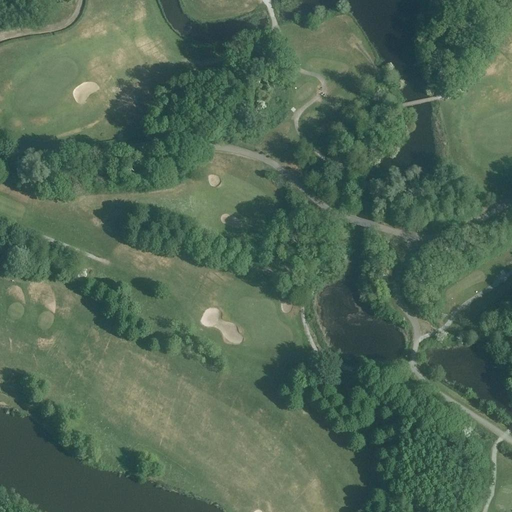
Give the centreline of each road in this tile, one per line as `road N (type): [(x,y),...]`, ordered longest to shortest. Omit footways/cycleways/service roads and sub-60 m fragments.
road 1 (track): [(356,44),(391,98),(398,128),(366,161),(330,163),(296,127),(322,81),(292,65),(269,0)]
road 2 (track): [(302,312),(315,349),(342,367),(391,371),(414,363)]
